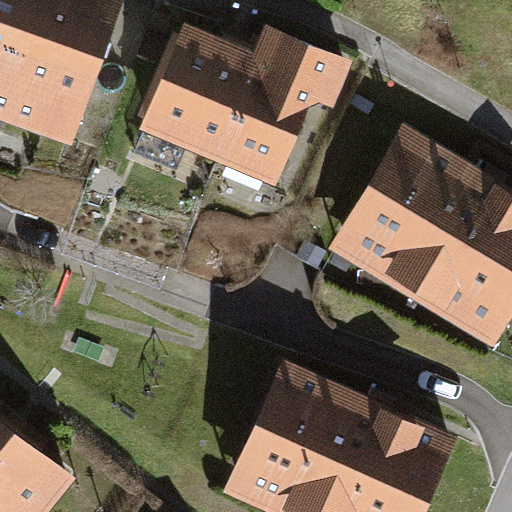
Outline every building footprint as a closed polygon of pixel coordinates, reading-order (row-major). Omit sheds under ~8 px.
[(85,0),(0,0),(0,104),(71,130),(114,10),(85,0)] [(258,63),(260,64),(224,148),(276,170),(310,89),(327,96),(344,58),(273,28),(258,63)] [(260,64),(258,63),(184,32),(134,150),(177,168),(192,134),(224,148),(260,64)] [(511,303),(511,194),(403,129),(343,229),(398,262),(409,245),(455,273),(445,289),(500,323),(511,303)] [(417,511),(451,438),(284,364),(237,470),(296,497),(304,478),(352,500),(346,511),(417,511)] [(0,442),(12,428),(0,418),(0,442)] [(0,511),(33,511),(67,472),(12,428),(0,442),(0,511)]
